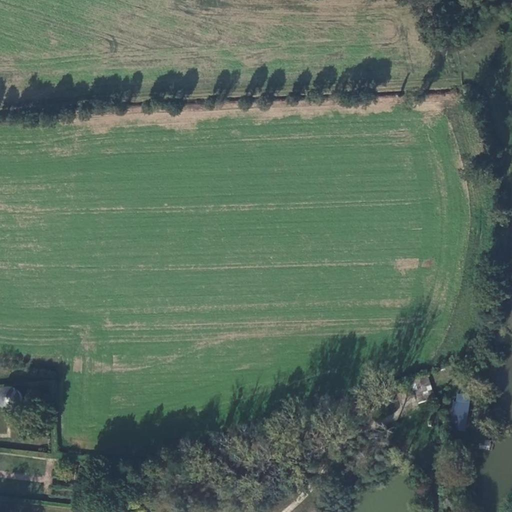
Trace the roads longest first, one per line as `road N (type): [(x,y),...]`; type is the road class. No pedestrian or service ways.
road 1 (track): [(0,103),(466,82),(492,99),(511,210)]
road 2 (track): [(511,245),(483,371)]
